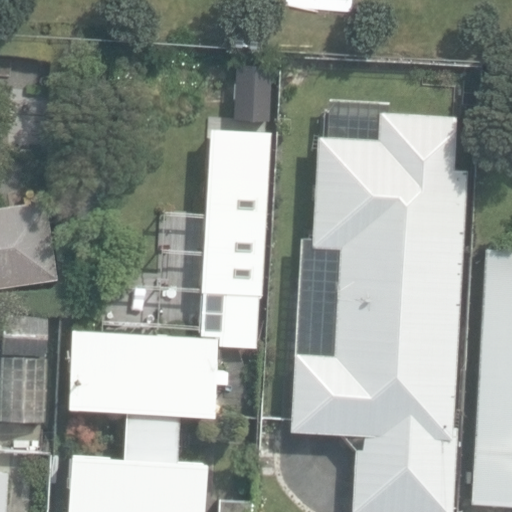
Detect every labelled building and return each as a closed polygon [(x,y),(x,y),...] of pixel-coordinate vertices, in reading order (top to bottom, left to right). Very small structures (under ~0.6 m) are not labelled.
[(346,445),(342,510),(386,511),(444,511),(449,422),(443,421),(457,166),(443,165),(447,113),(368,107),(367,135),(306,132),(301,244),(329,245),(323,351),(283,348),(280,427),(335,431),(346,445)] [(197,124),(188,288),(192,288),(189,332),(210,333),(209,342),(249,345),(251,294),(253,294),(264,128),(197,124)] [(39,197),(0,203),(0,284),(52,277),(39,197)] [(511,511),(511,245),(476,244),(463,500),(511,502),(511,511)] [(0,350),(40,352),(42,314),(0,312),(0,350)] [(59,451),(56,511),(78,511),(195,511),(197,457),(167,455),(169,411),(203,413),(206,380),(224,381),(224,366),(207,366),(209,342),(210,333),(189,332),(61,325),(55,403),(116,407),(112,454),(59,451)] [(40,355),(0,353),(0,417),(39,419),(40,355)]
